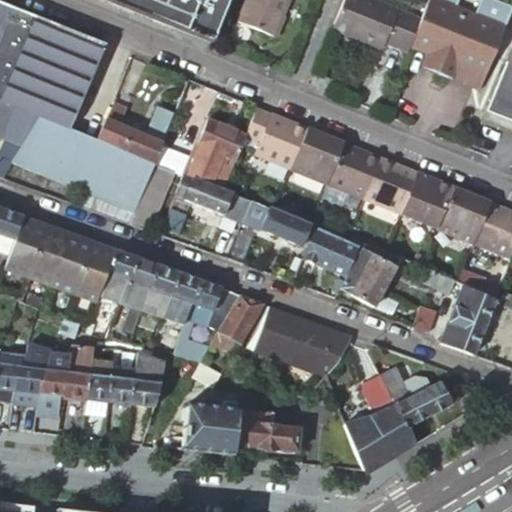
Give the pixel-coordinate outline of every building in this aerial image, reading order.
[(101,0),(206,44),(222,0),(101,0)] [(234,0),(227,20),(263,34),(272,15),(269,14),(275,0),(234,0)] [(359,0),(333,0),(321,30),(372,51),(374,44),(397,54),(400,47),(411,21),(359,0)] [(451,0),(420,0),(419,4),(493,34),(504,5),(492,0),(475,0),(469,15),(449,7),(451,0)] [(419,4),(411,21),(400,47),(419,55),(413,70),(441,81),(443,77),(455,82),(453,87),(469,93),(493,34),(419,4)] [(0,125),(23,136),(33,118),(69,133),(101,48),(0,7),(0,125)] [(511,27),(498,63),(511,68),(511,27)] [(511,90),(511,68),(498,63),(490,82),(511,90)] [(298,85),(314,91),(317,84),(301,78),(298,85)] [(511,90),(490,82),(470,131),(511,148),(511,90)] [(109,105),(103,121),(116,127),(123,110),(109,105)] [(94,143),(150,166),(170,114),(154,108),(142,137),(116,127),(103,121),(94,143)] [(247,158),(285,173),(302,132),(251,112),(241,136),(239,143),(252,148),(247,158)] [(33,118),(23,136),(8,165),(90,196),(84,212),(125,227),(150,166),(94,143),(69,133),(33,118)] [(203,121),(181,176),(219,191),(239,143),(241,136),(203,121)] [(302,132),(285,173),(321,188),(339,147),(302,132)] [(376,161),(339,147),(321,188),(358,203),(376,161)] [(376,161),(358,203),(394,218),(411,175),(376,161)] [(125,227),(146,235),(170,174),(150,166),(125,227)] [(179,175),(158,230),(174,236),(186,204),(237,225),(247,203),(219,191),(181,176),(179,175)] [(411,175),(394,218),(430,233),(448,190),(411,175)] [(448,190),(430,233),(469,248),(487,203),(448,188),(448,190)] [(305,227),(247,203),(237,225),(232,235),(246,241),(249,231),(296,249),(305,227)] [(511,244),(511,213),(487,203),(469,248),(505,263),(511,244)] [(18,219),(0,212),(0,256),(1,257),(7,241),(10,242),(18,219)] [(296,261),(339,279),(353,246),(309,228),(296,261)] [(221,262),(235,267),(246,241),(232,235),(221,262)] [(349,269),(382,289),(394,270),(361,249),(349,269)] [(133,260),(111,252),(103,275),(125,283),(133,260)] [(154,268),(133,260),(125,283),(146,291),(154,268)] [(175,276),(154,268),(146,291),(166,299),(175,276)] [(349,269),(337,289),(370,309),(382,289),(349,269)] [(448,281),(423,271),(419,281),(426,284),(424,290),(442,297),(448,281)] [(197,283),(175,276),(166,299),(188,306),(197,283)] [(236,297),(197,283),(188,306),(184,318),(218,330),(236,297)] [(490,302),(457,289),(448,309),(451,310),(444,328),(442,327),(434,347),(468,358),(490,302)] [(236,297),(218,330),(238,337),(258,305),(236,297)] [(321,328),(265,308),(247,354),(283,365),(285,359),(300,364),(307,355),(321,328)] [(407,330),(423,336),(431,316),(415,310),(407,330)] [(75,322),(68,340),(69,340),(79,344),(83,336),(96,341),(99,331),(75,322)] [(300,364),(324,373),(332,366),(346,337),(321,328),(307,355),(300,364)] [(169,356),(195,366),(204,351),(175,342),(169,356)] [(68,356),(62,397),(83,400),(88,361),(90,352),(69,346),(68,356)] [(32,416),(34,395),(46,353),(23,347),(17,369),(16,369),(8,392),(7,405),(6,414),(32,416)] [(46,353),(34,395),(59,397),(60,397),(62,397),(68,356),(46,353)] [(133,372),(129,405),(149,407),(156,386),(159,364),(136,354),(133,372)] [(285,359),(283,365),(296,369),(300,364),(285,359)] [(88,361),(83,400),(105,403),(109,370),(109,364),(88,361)] [(296,369),(320,377),(324,373),(300,364),(296,369)] [(0,390),(8,392),(16,369),(0,367),(0,390)] [(109,370),(105,403),(129,405),(133,372),(109,370)] [(364,473),(411,444),(402,429),(399,430),(379,391),(373,379),(355,389),(369,416),(341,430),(359,472),(364,473)] [(398,381),(379,391),(399,430),(402,429),(446,406),(433,381),(406,396),(398,381)] [(189,387),(184,396),(195,402),(199,393),(189,387)] [(8,392),(0,390),(0,404),(7,405),(8,392)] [(59,397),(34,395),(32,416),(56,419),(59,397)] [(166,450),(228,457),(230,445),(233,413),(182,407),(179,429),(171,428),(168,432),(166,450)] [(267,417),(233,413),(230,445),(243,447),(243,449),(292,456),(294,433),(266,429),(267,417)] [(27,511),(28,507),(0,503),(0,511),(8,511),(27,511)]
